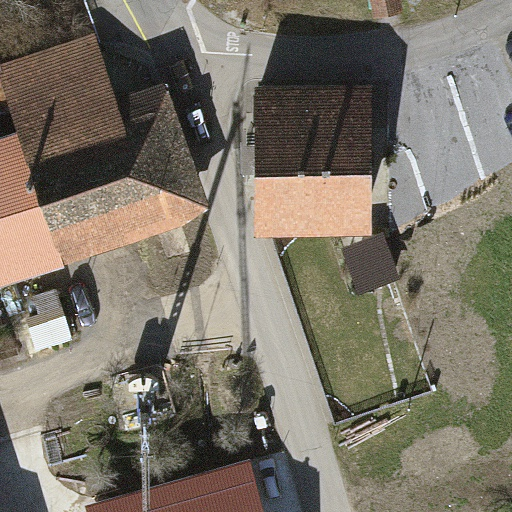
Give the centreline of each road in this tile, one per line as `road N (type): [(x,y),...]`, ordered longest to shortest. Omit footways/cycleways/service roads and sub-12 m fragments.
road 1 (residential): [(171,57),(259,304),(321,511)]
road 2 (unclassified): [(171,57),(381,54),(425,45),(511,8)]
